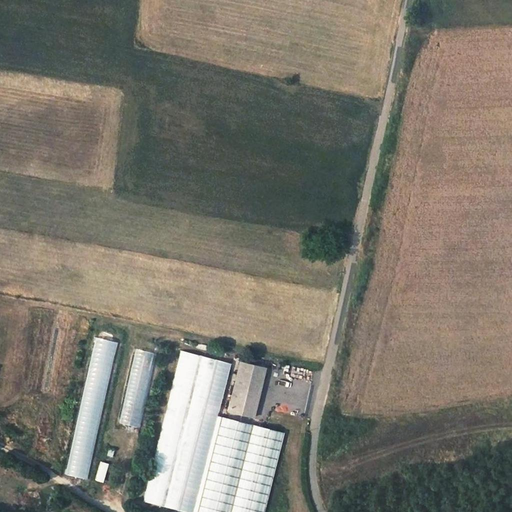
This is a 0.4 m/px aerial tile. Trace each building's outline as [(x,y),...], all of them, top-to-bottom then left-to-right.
[(388,17),(377,15),(375,22),(387,24),(388,17)] [(343,235),(342,242),(349,243),(350,237),(343,235)] [(140,428),(155,353),(134,349),(119,423),(140,428)] [(269,370),(242,364),(237,388),(264,394),(269,370)] [(231,414),(258,419),(264,394),(237,388),(231,414)] [(221,419),(200,511),(270,511),(289,433),(221,419)] [(100,462),(96,480),(104,482),(108,464),(100,462)]
